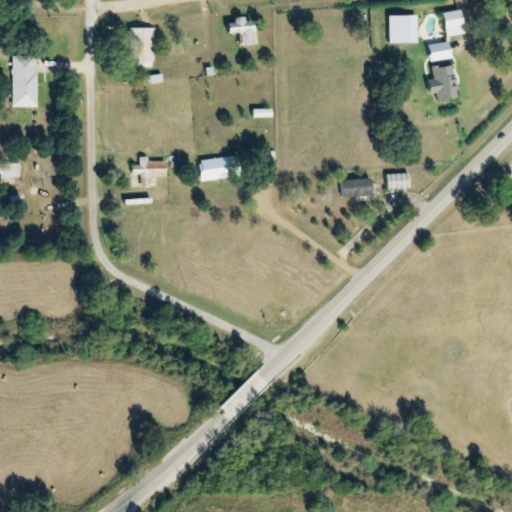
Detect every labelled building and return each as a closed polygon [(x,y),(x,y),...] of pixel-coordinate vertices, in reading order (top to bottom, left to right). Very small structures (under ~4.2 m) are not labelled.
[(443,38),(462,34),(458,10),(439,14),(443,38)] [(385,17),(385,45),(414,44),(414,16),(385,17)] [(223,24),(224,35),(239,34),(240,47),(253,46),(252,22),(242,22),(242,18),(231,19),(231,24),(223,24)] [(127,29),(127,68),(151,69),(151,29),(127,29)] [(426,62),(448,60),(445,43),(424,46),(426,62)] [(35,57),(10,56),(9,107),(33,108),(35,57)] [(433,101),(453,100),(451,67),(429,68),(430,80),(424,80),(425,95),(433,95),(433,101)] [(160,82),(159,74),(140,78),(142,86),(160,82)] [(269,110),(250,109),(249,118),(268,118),(269,110)] [(163,161),(145,162),(144,157),(137,157),(137,166),(130,166),(130,188),(155,188),(155,178),(163,178),(163,161)] [(196,161),(197,181),(224,180),(224,160),(196,161)] [(0,178),(18,178),(18,164),(0,164),(0,178)] [(414,189),(413,173),(384,174),(384,190),(414,189)] [(338,198),(369,197),(368,179),(337,181),(338,198)]
